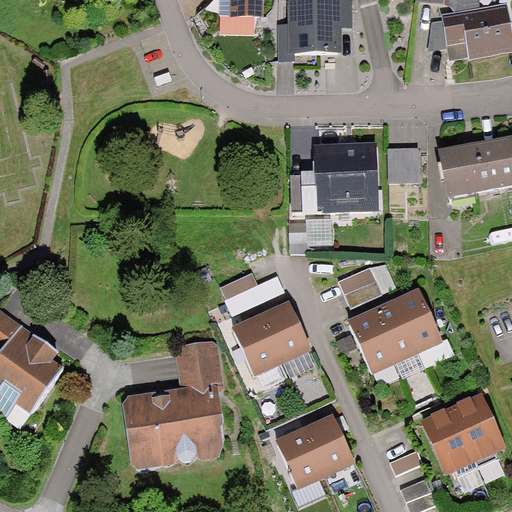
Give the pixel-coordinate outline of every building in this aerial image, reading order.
[(226,0),(226,19),(259,20),(259,1),(265,1),(264,0),(226,0)] [(412,0),(411,8),(440,8),(450,17),(477,14),(472,0),(412,0)] [(343,2),(295,2),(296,53),(343,53),(343,2)] [(511,53),(507,12),(441,21),(447,65),(511,57),(511,53)] [(511,166),(507,140),(433,155),(442,204),(511,190),(511,166)] [(377,148),(318,150),(319,178),(291,179),(293,216),(379,213),(377,148)] [(415,152),(385,153),(386,189),(416,188),(415,152)] [(309,225),(290,225),(290,246),(309,246),(309,225)] [(382,269),(335,289),(347,316),(394,296),(382,269)] [(249,279),(218,292),(233,327),(279,307),(270,285),(254,292),(249,279)] [(415,295),(345,326),(368,378),(438,347),(415,295)] [(233,327),(227,329),(248,380),(306,356),(285,305),(279,307),(233,327)] [(53,356),(0,317),(0,422),(3,424),(14,408),(29,419),(60,376),(45,366),(53,356)] [(175,395),(118,404),(129,474),(219,460),(209,396),(220,395),(212,346),(169,353),(175,395)] [(478,398),(416,426),(441,481),(503,453),(478,398)] [(306,430),(327,478),(359,465),(338,416),(306,430)] [(306,430),(272,445),(293,493),(327,478),(306,430)] [(414,456),(387,467),(393,480),(420,469),(414,456)] [(422,484),(399,495),(406,511),(424,511),(434,507),(422,484)]
